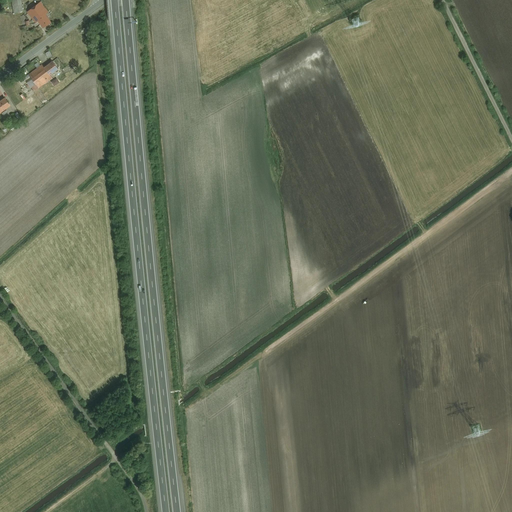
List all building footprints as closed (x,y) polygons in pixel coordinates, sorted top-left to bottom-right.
[(23,12),(21,0),(11,0),(14,13),(23,12)] [(40,3),(27,11),(36,23),(38,21),(43,28),(51,22),(46,14),(47,13),(40,3)] [(43,62),(28,72),(38,86),(62,70),(56,61),(47,68),(43,62)] [(40,90),(29,99),(31,102),(42,94),(40,90)] [(0,114),(15,103),(8,94),(0,100),(0,114)]
